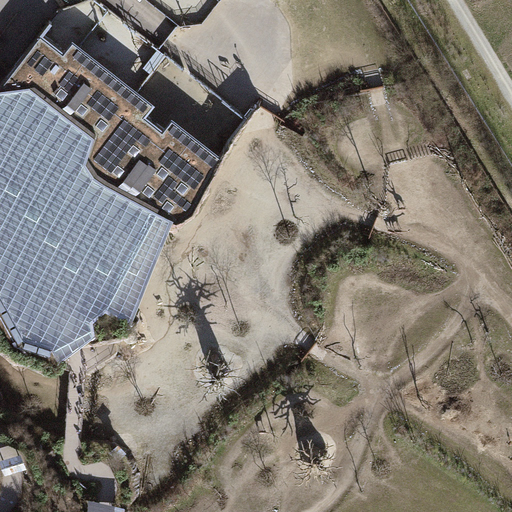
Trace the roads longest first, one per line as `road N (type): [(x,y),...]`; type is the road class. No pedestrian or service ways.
road 1 (track): [(311,511),(335,494),(379,391),(426,359),(483,285)]
road 2 (track): [(511,320),(454,256),(345,212)]
